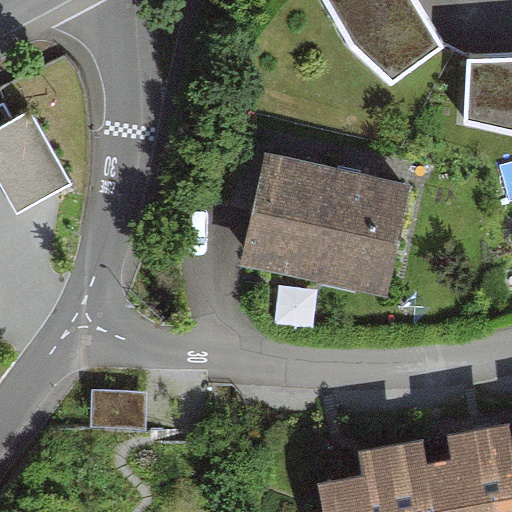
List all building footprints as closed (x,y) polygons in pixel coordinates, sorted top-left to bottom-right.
[(328,0),(354,45),(392,83),(443,46),(414,0),(328,0)] [(511,52),(473,54),(470,115),(511,123),(511,52)] [(0,182),(17,215),(73,186),(32,107),(0,123),(0,182)] [(398,190),(271,164),(251,258),(378,284),(398,190)] [(92,391),(90,428),(146,431),(148,394),(92,391)] [(511,495),(511,431),(501,433),(511,495)] [(425,511),(511,511),(511,495),(501,433),(415,448),(425,511)] [(425,511),(415,448),(367,456),(371,480),(325,488),(329,511),(425,511)]
